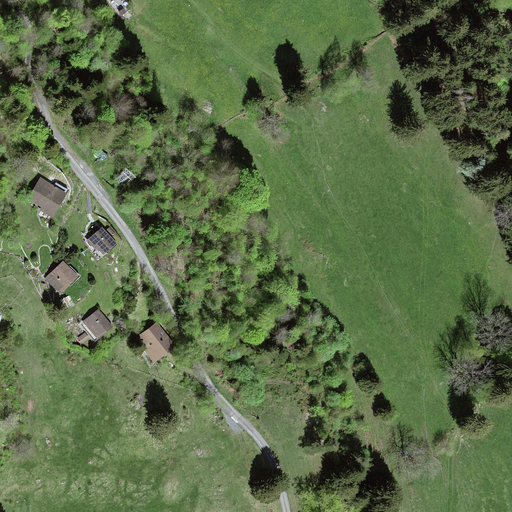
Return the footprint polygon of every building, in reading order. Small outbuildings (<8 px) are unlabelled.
[(67,194),(43,181),(29,206),(54,219),(67,194)] [(119,244),(99,225),(87,238),(106,257),(119,244)] [(80,280),(65,262),(47,278),(62,296),(80,280)] [(111,327),(97,311),(83,324),(97,339),(111,327)] [(174,345),(157,324),(138,339),(155,361),(174,345)]
